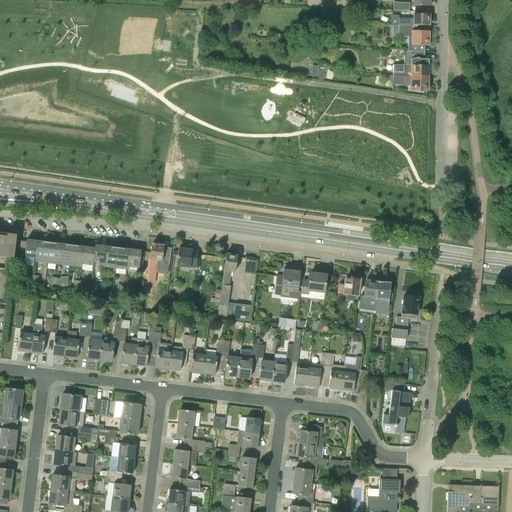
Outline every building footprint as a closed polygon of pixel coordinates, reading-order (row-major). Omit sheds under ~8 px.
[(393,10),(409,11),(409,3),(393,2),(393,10)] [(340,21),(348,22),(348,11),(341,11),(340,21)] [(390,25),(406,25),(429,26),(429,15),(413,14),(413,19),(398,18),(398,23),(390,23),(390,25)] [(404,51),(424,52),(424,46),(429,46),(429,26),(406,25),(405,43),(390,42),(390,50),(404,51)] [(393,76),(428,77),(428,66),(424,66),(424,52),(404,51),(404,65),(393,65),(393,76)] [(410,92),(412,92),(428,92),(428,77),(393,76),(393,85),(411,86),(410,92)] [(0,253),(14,256),(16,235),(0,232),(0,253)] [(18,256),(36,259),(38,242),(26,240),(26,242),(20,241),(18,256)] [(36,259),(47,260),(49,243),(38,242),(36,259)] [(47,260),(58,261),(60,244),(49,243),(47,260)] [(58,261),(70,263),(72,246),(60,244),(58,261)] [(152,245),(147,283),(143,283),(141,293),(146,293),(147,283),(155,284),(156,269),(161,270),(162,265),(169,265),(171,249),(163,247),(164,246),(152,245)] [(70,263),(81,264),(83,247),(72,246),(70,263)] [(93,263),(104,264),(106,247),(95,246),(94,249),(93,263)] [(92,266),(93,263),(94,249),(83,247),(81,264),(92,266)] [(104,264),(116,265),(118,249),(106,247),(104,264)] [(192,250),(178,248),(176,266),(190,268),(196,268),(198,251),(192,251),(192,250)] [(116,265),(127,267),(129,250),(118,249),(116,265)] [(129,250),(127,267),(139,268),(141,251),(129,250)] [(221,291),(220,298),(217,319),(226,321),(227,306),(230,286),(229,286),(231,272),(235,272),(237,256),(226,254),(221,291)] [(256,261),(245,259),(243,273),(254,274),(256,261)] [(183,296),(191,296),(194,270),(185,270),(183,296)] [(276,276),(274,294),(280,295),(280,297),(288,298),(288,296),(289,296),(289,291),(298,292),(300,272),(283,270),(282,277),(276,276)] [(309,281),(303,281),(301,293),(308,294),(309,290),(324,292),(326,275),(310,273),(309,281)] [(338,294),(357,296),(359,281),(350,279),(350,280),(345,280),(344,286),(339,285),(338,294)] [(369,313),(374,313),(378,282),(365,281),(364,296),(362,296),(361,303),(370,304),(369,313)] [(378,305),(388,306),(390,284),(378,282),(374,313),(377,314),(378,305)] [(168,297),(169,284),(159,284),(159,297),(168,297)] [(391,328),(390,337),(406,339),(408,318),(416,319),(419,297),(404,295),(402,315),(401,315),(401,317),(396,317),(395,329),(391,328)] [(249,324),(250,313),(243,312),(244,304),(235,304),(234,311),(233,322),(249,324)] [(44,332),(51,333),(52,320),(53,315),(46,315),(44,332)] [(296,326),(297,317),(280,316),(279,325),(296,326)] [(113,340),(119,341),(120,328),(121,322),(115,322),(113,340)] [(296,362),(297,363),(301,330),(295,330),(293,345),(291,362),(296,362)] [(68,331),(67,338),(65,357),(77,358),(79,340),(76,339),(76,332),(68,331)] [(18,351),(30,353),(33,334),(20,332),(18,351)] [(33,334),(30,353),(42,354),(45,335),(33,334)] [(170,351),(168,369),(180,371),(182,355),(187,356),(188,349),(190,337),(183,336),(182,352),(170,351)] [(52,355),(65,357),(67,338),(54,337),(52,355)] [(87,359),(99,361),(102,341),(90,339),(87,359)] [(205,355),(203,374),(215,375),(217,360),(222,360),(222,353),(224,341),(218,340),(217,353),(217,356),(205,355)] [(102,341),(99,361),(112,362),(114,342),(102,341)] [(121,363),(134,365),(137,345),(124,343),(121,363)] [(240,357),(237,378),(249,379),(251,364),(256,364),(257,358),(258,345),(255,345),(252,344),(252,351),(240,349),(240,357)] [(137,345),(134,365),(146,366),(149,346),(137,345)] [(156,368),(168,369),(170,351),(158,349),(156,368)] [(319,381),(324,382),(327,353),(321,353),(320,365),(309,364),(306,386),(318,387),(319,381)] [(328,389),(341,390),(344,366),(332,365),(333,354),(327,353),(324,382),(329,382),(328,389)] [(190,372),(203,374),(205,355),(192,354),(190,372)] [(225,376),(237,378),(240,357),(227,356),(225,376)] [(358,392),(358,389),(360,370),(362,357),(356,357),(355,365),(344,364),(344,366),(341,390),(358,392)] [(259,380),(271,382),(274,361),(261,360),(259,380)] [(274,361),(271,382),(284,383),(286,363),(274,361)] [(309,364),(297,363),(296,362),(293,384),(306,386),(309,364)] [(367,371),(360,370),(358,389),(367,390),(367,371)] [(388,415),(383,414),(382,424),(395,426),(394,431),(403,433),(405,417),(408,418),(411,393),(404,392),(405,385),(384,382),(383,390),(392,391),(388,415)] [(5,403),(21,405),(22,391),(15,390),(15,389),(13,389),(13,390),(6,389),(5,403)] [(372,398),(380,399),(381,391),(373,390),(372,398)] [(60,410),(79,412),(81,396),(71,395),(62,394),(60,410)] [(92,414),(99,415),(101,400),(94,399),(92,414)] [(99,415),(106,416),(108,401),(101,400),(99,415)] [(0,417),(2,417),(1,418),(19,420),(21,405),(5,403),(0,402),(0,417)] [(121,417),(139,420),(140,405),(122,403),(121,417)] [(78,427),(78,433),(91,434),(92,428),(88,428),(82,427),(84,413),(79,412),(60,410),(58,424),(76,427),(76,426),(78,427)] [(177,424),(192,426),(194,411),(179,410),(177,424)] [(139,420),(121,417),(119,432),(137,435),(139,420)] [(244,432),(258,434),(260,420),(246,418),(244,432)] [(340,431),(345,428),(341,422),(336,425),(340,431)] [(115,438),(115,437),(116,431),(103,429),(103,425),(98,424),(97,435),(105,436),(115,438)] [(192,426),(177,424),(176,438),(191,440),(192,426)] [(324,439),(320,438),(322,427),(309,426),(308,432),(300,430),(298,443),(316,446),(323,447),(324,439)] [(0,443),(15,445),(17,431),(0,428),(0,443)] [(240,446),(242,446),(257,448),(258,434),(244,432),(238,431),(237,445),(240,446)] [(97,435),(91,434),(78,433),(77,438),(90,440),(96,441),(97,435)] [(55,450),(71,452),(73,452),(75,437),(65,436),(65,437),(57,436),(55,450)] [(0,457),(6,458),(14,459),(15,445),(0,443),(0,457)] [(117,458),(134,460),(136,445),(119,443),(117,458)] [(305,463),(317,465),(318,453),(315,453),(316,446),(298,443),(296,456),(305,457),(305,463)] [(172,464),(188,466),(195,466),(196,452),(203,453),(204,452),(206,453),(207,447),(204,447),(193,446),(183,445),(182,451),(174,450),(172,464)] [(54,464),(69,466),(70,466),(71,452),(55,450),(54,464)] [(106,477),(121,478),(122,472),(132,474),(134,460),(117,458),(116,471),(107,470),(106,477)] [(239,472),(253,474),(255,459),(241,458),(239,472)] [(293,481),(311,484),(312,476),(316,476),(317,465),(305,463),(304,469),(295,468),(293,481)] [(171,478),(186,480),(188,466),(172,464),(171,478)] [(93,468),(88,468),(78,467),(77,473),(88,474),(92,475),(93,468)] [(12,470),(0,468),(0,483),(10,485),(12,470)] [(239,472),(237,486),(252,488),(253,474),(239,472)] [(76,479),(76,480),(88,481),(91,482),(92,475),(88,474),(77,473),(76,479)] [(73,492),(74,478),(67,477),(52,475),(51,489),(72,492),(73,492)] [(112,497),(129,499),(131,485),(121,484),(121,478),(106,477),(106,483),(113,484),(112,497)] [(367,496),(367,511),(380,511),(396,511),(397,493),(399,493),(400,480),(379,479),(378,496),(367,496)] [(300,501),(312,503),(314,491),(310,491),(311,484),(293,481),(292,494),(301,495),(300,501)] [(0,498),(9,500),(10,485),(0,483),(0,498)] [(168,503),(183,505),(185,492),(185,491),(187,492),(199,493),(199,492),(199,488),(188,486),(179,485),(178,490),(169,489),(168,503)] [(459,511),(460,506),(469,507),(469,504),(497,505),(498,486),(457,485),(457,492),(447,491),(446,511),(459,511)] [(71,502),(72,492),(51,489),(49,505),(62,506),(62,511),(67,511),(68,504),(72,505),(71,502)] [(234,511),(239,511),(248,511),(250,499),(233,497),(234,491),(223,490),(220,510),(234,511)] [(127,511),(129,499),(112,497),(110,511),(103,510),(102,511),(127,511)] [(289,511),(311,511),(312,503),(300,501),(299,507),(290,506),(289,511)] [(182,511),(183,505),(168,503),(166,511),(182,511)]
